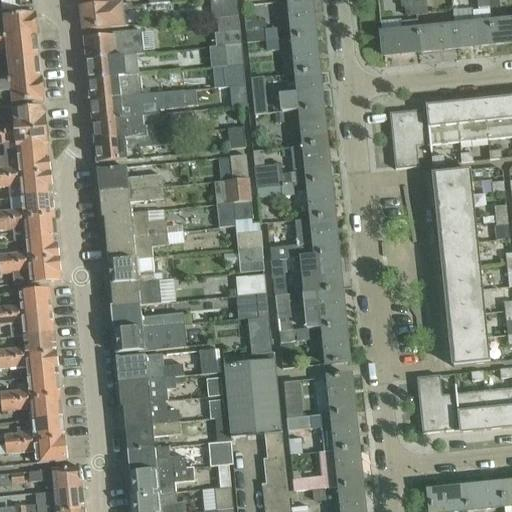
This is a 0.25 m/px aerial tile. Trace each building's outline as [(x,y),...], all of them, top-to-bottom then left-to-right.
[(19,0),(20,8),(33,7),(31,0),(19,0)] [(238,16),(236,0),(212,0),(214,19),(227,18),(238,16)] [(292,39),(314,37),(310,0),(288,2),(292,39)] [(416,15),(414,0),(400,0),(401,7),(404,7),(405,16),(416,15)] [(425,0),(414,0),(416,15),(427,14),(425,0)] [(489,7),(487,0),(477,0),(478,8),(489,7)] [(125,5),(101,7),(81,9),(83,31),(108,29),(107,19),(127,17),(125,5)] [(474,25),(454,27),(456,49),(493,45),(490,23),(489,10),(473,12),(474,25)] [(0,40),(36,38),(37,37),(35,15),(4,18),(5,31),(0,31),(0,40)] [(420,53),(418,31),(417,21),(400,23),(401,33),(381,35),(383,56),(420,53)] [(511,43),(511,21),(490,23),(493,45),(511,43)] [(454,27),(418,31),(420,53),(456,49),(454,27)] [(86,60),(137,56),(143,55),(140,30),(113,33),(113,36),(84,39),(86,60)] [(267,42),(276,41),(275,30),(266,31),(267,42)] [(267,42),(266,31),(245,33),(246,44),(267,42)] [(218,34),(214,34),(216,49),(225,48),(241,46),(242,46),(240,36),(240,32),(218,34)] [(314,37),(292,39),(296,75),(318,73),(314,37)] [(36,38),(0,40),(0,49),(7,49),(8,62),(38,59),(36,38)] [(278,52),(276,41),(267,42),(268,53),(278,52)] [(225,48),(226,69),(243,67),(241,46),(225,48)] [(137,56),(86,60),(88,81),(118,78),(117,66),(138,64),(137,56)] [(38,59),(8,62),(9,74),(0,74),(0,83),(40,79),(38,59)] [(243,67),(224,69),(226,87),(226,88),(229,88),(245,86),(244,85),(243,67)] [(318,73),(296,75),(298,94),(280,96),(282,113),(284,113),(300,111),(322,109),(318,73)] [(139,76),(118,78),(88,81),(90,102),(141,97),(139,76)] [(0,83),(0,93),(11,92),(12,105),(44,102),(41,79),(40,79),(0,83)] [(261,79),(250,80),(254,116),(264,115),(261,79)] [(183,92),(141,97),(90,102),(92,122),(123,120),(143,118),(142,105),(157,103),(158,111),(185,109),(183,92)] [(511,102),(483,105),(486,141),(511,138),(511,102)] [(483,105),(452,109),(455,144),(486,141),(483,105)] [(325,146),(322,109),(300,111),(304,148),(325,146)] [(455,144),(452,109),(421,112),(424,147),(455,144)] [(14,125),(0,126),(0,136),(45,132),(43,110),(13,113),(14,125)] [(424,147),(421,112),(390,115),(395,171),(419,168),(417,148),(424,147)] [(285,124),(284,113),(282,113),(274,114),(275,125),(285,124)] [(123,120),(92,122),(95,143),(145,138),(144,130),(124,132),(123,120)] [(246,148),(244,129),(228,130),(230,149),(246,148)] [(45,132),(0,136),(0,145),(4,145),(5,157),(48,153),(45,132)] [(146,146),(145,138),(95,143),(97,164),(127,161),(126,148),(146,146)] [(325,146),(304,148),(292,149),(294,171),(296,171),(296,175),(281,176),(280,166),(254,169),(256,189),(282,187),(292,186),(307,184),(329,182),(325,146)] [(489,152),(490,161),(502,160),(501,151),(489,152)] [(2,170),(0,170),(0,179),(50,174),(48,153),(5,157),(0,158),(2,170)] [(472,154),(460,155),(461,164),(473,163),(472,154)] [(233,184),(250,182),(247,157),(231,159),(233,184)] [(432,167),(444,166),(443,157),(431,158),(432,167)] [(162,176),(127,180),(126,169),(98,172),(100,195),(163,189),(162,176)] [(436,199),(472,195),(470,171),(433,175),(436,199)] [(50,174),(0,179),(0,188),(9,188),(20,187),(21,199),(52,196),(50,174)] [(250,182),(233,184),(227,185),(229,206),(234,205),(252,203),(250,182)] [(333,218),(329,182),(307,184),(311,220),(333,218)] [(493,194),(505,193),(504,183),(492,184),(493,194)] [(292,186),(282,187),(283,197),(293,196),(292,186)] [(10,200),(21,199),(20,187),(9,188),(10,200)] [(163,189),(100,195),(102,218),(103,218),(130,215),(130,209),(165,205),(163,189)] [(472,195),(436,199),(438,223),(475,219),(472,195)] [(52,196),(21,199),(23,211),(0,213),(0,222),(54,217),(52,196)] [(254,222),(252,203),(234,205),(236,224),(254,222)] [(495,218),(507,216),(506,207),(494,208),(495,218)] [(148,214),(130,215),(103,218),(106,241),(169,234),(167,223),(148,225),(148,214)] [(507,216),(495,218),(496,227),(508,226),(507,216)] [(54,217),(0,222),(0,231),(14,230),(15,243),(26,242),(56,239),(54,217)] [(333,218),(311,220),(296,221),(298,243),(297,243),(298,247),(266,251),(267,261),(271,261),(280,260),(299,258),(337,254),(333,218)] [(475,219),(438,223),(441,247),(477,243),(475,219)] [(169,234),(106,241),(108,264),(152,260),(150,246),(170,244),(169,234)] [(238,253),(263,251),(262,235),(237,237),(238,253)] [(56,239),(26,242),(27,254),(0,256),(0,266),(58,261),(56,239)] [(480,268),(477,243),(441,247),(443,271),(480,268)] [(266,272),(264,253),(238,256),(240,274),(266,272)] [(337,254),(299,258),(303,294),(319,293),(340,290),(337,254)] [(152,260),(108,264),(110,288),(154,283),(153,274),(152,260)] [(280,260),(271,261),(273,274),(282,273),(280,260)] [(58,261),(0,266),(0,275),(29,272),(30,285),(61,282),(58,261)] [(480,268),(443,271),(446,295),(482,292),(480,268)] [(232,298),(268,294),(266,277),(231,281),(232,298)] [(155,292),(154,283),(110,288),(112,309),(139,306),(156,304),(155,292)] [(340,290),(319,293),(323,329),(344,326),(340,290)] [(20,307),(0,308),(0,317),(52,313),(49,291),(19,294),(20,307)] [(485,316),(482,292),(446,295),(448,319),(485,316)] [(279,333),(292,332),(288,296),(275,297),(279,333)] [(139,306),(112,309),(110,309),(113,333),(184,325),(182,314),(141,319),(139,306)] [(52,313),(0,317),(0,327),(22,325),(23,337),(54,334),(52,313)] [(487,340),(485,316),(448,319),(451,343),(487,340)] [(185,339),(184,325),(113,333),(116,355),(144,352),(143,344),(185,339)] [(348,363),(344,326),(323,329),(326,366),(348,363)] [(292,332),(279,333),(280,344),(308,341),(307,330),(292,332)] [(25,350),(0,351),(0,360),(56,355),(54,334),(23,337),(25,350)] [(270,339),(250,341),(252,357),(272,355),(270,339)] [(487,340),(451,343),(453,368),(490,364),(487,340)] [(207,376),(215,375),(213,351),(204,352),(207,376)] [(56,355),(0,360),(0,369),(27,368),(28,379),(58,376),(56,355)] [(162,356),(145,357),(117,360),(119,384),(174,379),(185,378),(184,368),(163,370),(162,356)] [(289,511),(282,435),(275,362),(224,367),(231,440),(265,437),(268,460),(264,461),(267,486),(263,486),(265,511),(289,511)] [(499,371),(500,380),(511,378),(511,374),(511,370),(499,371)] [(471,374),(472,383),(484,381),(483,373),(471,374)] [(58,376),(28,379),(29,392),(0,394),(0,398),(0,404),(60,397),(58,376)] [(331,416),(353,414),(349,377),(328,379),(331,416)] [(454,432),(450,397),(442,397),(440,377),(417,379),(422,435),(454,432)] [(175,388),(174,379),(119,384),(121,407),(123,407),(165,402),(168,402),(166,389),(175,388)] [(208,398),(222,397),(220,379),(206,380),(208,398)] [(511,425),(511,390),(481,393),(485,429),(511,425)] [(485,429),(481,393),(450,397),(454,432),(485,429)] [(62,419),(60,397),(0,404),(1,413),(31,410),(32,422),(62,419)] [(165,402),(123,407),(125,429),(180,424),(178,410),(166,412),(165,402)] [(215,420),(224,419),(222,402),(209,403),(210,421),(215,420)] [(301,402),(287,404),(289,419),(303,418),(301,402)] [(353,414),(331,416),(319,417),(321,433),(333,431),(335,452),(357,450),(353,414)] [(316,418),(306,419),(289,420),(290,431),(317,428),(316,418)] [(62,419),(32,422),(33,434),(4,437),(5,446),(65,440),(62,419)] [(227,419),(224,419),(215,420),(217,443),(229,442),(227,419)] [(181,433),(180,424),(125,429),(127,452),(154,449),(153,436),(181,433)] [(65,440),(5,446),(6,455),(35,452),(36,465),(67,462),(65,440)] [(218,467),(229,466),(232,466),(229,446),(207,448),(209,468),(218,467)] [(156,464),(154,449),(127,452),(129,475),(185,469),(184,460),(172,462),(156,464)] [(361,486),(357,450),(335,452),(339,488),(361,486)] [(231,489),(229,466),(218,467),(220,490),(231,489)] [(76,469),(30,474),(31,484),(49,482),(50,494),(78,491),(76,469)] [(185,469),(129,475),(132,497),(159,495),(176,493),(175,484),(194,482),(193,469),(185,470),(185,469)] [(0,477),(0,487),(24,485),(23,475),(0,477)] [(313,490),(323,489),(322,479),(295,482),(296,492),(313,490)] [(511,484),(502,486),(504,508),(511,507),(511,484)] [(363,511),(361,486),(339,488),(341,511),(363,511)] [(502,486),(465,490),(467,511),(504,508),(502,486)] [(233,511),(231,489),(220,490),(213,490),(215,511),(233,511)] [(324,500),(323,489),(313,490),(314,501),(324,500)] [(463,511),(467,511),(465,490),(428,493),(430,511),(463,511)] [(52,506),(29,508),(16,510),(16,511),(80,511),(78,491),(50,494),(52,506)] [(159,495),(132,497),(130,497),(131,511),(177,511),(177,508),(161,509),(159,495)]
